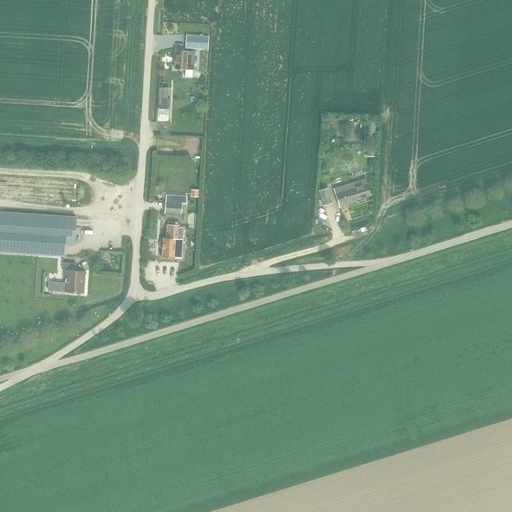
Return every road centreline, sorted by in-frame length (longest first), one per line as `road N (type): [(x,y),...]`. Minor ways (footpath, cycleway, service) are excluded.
road 1 (unclassified): [(47,366),(381,262)]
road 2 (unclassified): [(135,292),(151,0)]
road 3 (unclassified): [(381,262),(228,276)]
road 4 (unclassified): [(228,276),(361,232)]
road 5 (unclassified): [(381,262),(511,222)]
